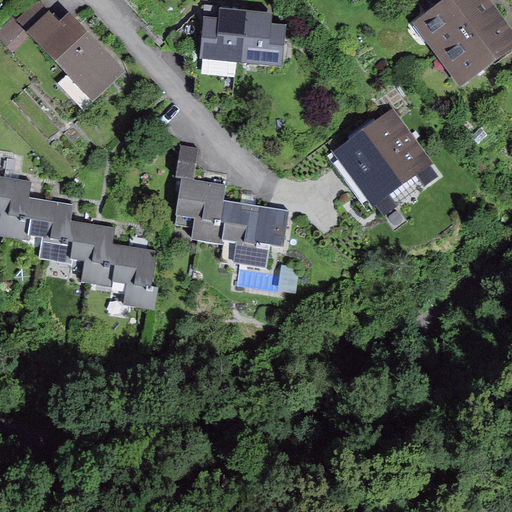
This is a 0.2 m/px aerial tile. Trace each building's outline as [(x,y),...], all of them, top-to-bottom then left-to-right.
[(0,34),(10,47),(52,13),(41,0),(35,0),(0,28),(0,34)] [(482,0),(453,0),(444,7),(424,22),(434,35),(432,41),(441,54),(494,15),(482,0)] [(243,55),(248,13),(230,11),(229,21),(204,18),(200,51),(243,55)] [(248,13),(243,55),(259,57),(258,65),(281,67),(285,27),(263,25),(264,15),(248,13)] [(511,44),(511,39),(494,15),(441,54),(442,55),(446,52),(454,63),(452,69),(461,82),(511,44)] [(50,17),(32,34),(94,100),(122,73),(71,20),(61,29),(50,17)] [(223,109),(229,95),(225,74),(193,57),(185,72),(200,80),(194,94),(223,109)] [(250,143),(273,122),(262,110),(239,131),(250,143)] [(395,118),(341,157),(371,198),(425,159),(395,118)] [(273,122),(250,143),(260,154),(283,132),(273,122)] [(283,132),(260,154),(282,176),(307,157),(283,132)] [(191,240),(222,245),(226,223),(220,222),(223,201),(225,186),(210,183),(208,191),(203,190),(204,183),(193,181),(198,149),(180,146),(175,178),(182,179),(176,216),(194,219),(191,240)] [(0,236),(29,241),(30,236),(32,220),(25,219),(29,198),(31,183),(15,180),(14,188),(9,187),(10,179),(0,177),(0,215),(1,216),(0,221),(0,236)] [(71,264),(72,259),(74,243),(67,242),(70,222),(73,206),(57,203),(56,211),(51,210),(52,202),(29,198),(25,219),(32,220),(30,236),(42,238),(39,259),(71,264)] [(269,208),(223,201),(220,222),(226,223),(222,245),(224,246),(223,249),(235,251),(234,262),(240,263),(240,265),(266,269),(270,246),(284,248),(289,211),(287,211),(286,217),(267,215),(269,208)] [(113,287),(113,283),(116,266),(109,265),(113,245),(115,228),(99,226),(98,234),(93,233),(94,225),(70,222),(67,242),(74,243),(72,259),(84,261),(81,282),(113,287)] [(136,249),(113,245),(109,265),(116,266),(113,283),(126,285),(123,306),(155,311),(159,288),(151,287),(157,252),(142,249),(140,257),(135,256),(136,249)]
